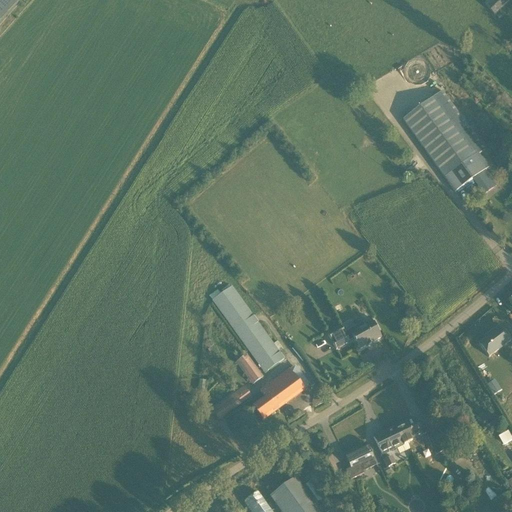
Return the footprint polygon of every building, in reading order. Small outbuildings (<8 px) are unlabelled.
[(0,0),(0,25),(18,5),(11,0),(0,0)] [(490,0),(485,5),(495,15),(510,0),(490,0)] [(442,93),(403,121),(455,193),(472,180),(475,179),(484,192),(485,194),(493,188),(492,187),(483,174),(482,173),(484,172),(487,169),(488,169),(478,156),(484,152),(442,93)] [(212,302),(264,374),(283,360),(232,288),(212,302)] [(377,331),(379,330),(374,322),(372,323),(372,322),(364,326),(362,323),(348,331),(344,334),(341,327),(328,335),(331,342),(332,341),(333,343),(332,343),(336,350),(349,343),(349,342),(353,340),(359,351),(367,346),(367,347),(374,343),(373,343),(381,338),(377,331)] [(490,337),(479,345),(489,358),(511,342),(499,327),(489,334),(490,337)] [(236,364),(250,384),(261,377),(246,357),(236,364)] [(304,391),(298,383),(290,371),(260,392),(265,398),(252,407),(262,422),(304,391)] [(494,382),(487,387),(493,396),(500,392),(494,382)] [(251,397),(243,387),(211,411),(219,421),(251,397)] [(419,438),(422,437),(413,419),(402,425),(404,427),(400,429),(407,444),(411,451),(422,446),(419,438)] [(407,444),(400,429),(396,431),(395,428),(374,439),(382,456),(407,444)] [(436,456),(447,451),(436,429),(426,434),(436,456)] [(475,442),(464,448),(467,454),(470,452),(473,457),(481,452),(475,442)] [(350,469),(346,471),(350,481),(363,474),(359,465),(373,459),(366,444),(344,455),(350,469)] [(391,455),(381,460),(385,467),(394,463),(391,455)] [(270,497),(281,511),(318,511),(295,479),(270,497)] [(271,511),(257,493),(244,503),(250,511),(271,511)] [(383,500),(375,504),(379,511),(387,508),(383,500)]
